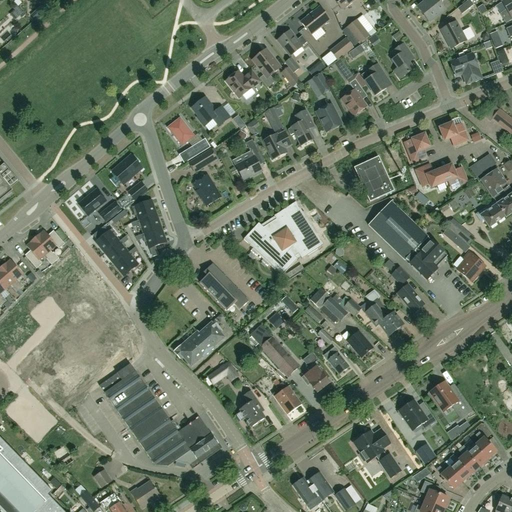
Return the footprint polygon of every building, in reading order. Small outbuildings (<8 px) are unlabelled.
[(333,0),(342,11),(355,0),(333,0)] [(426,0),(417,7),(424,15),(423,15),(429,22),(445,10),(437,0),(426,0)] [(461,15),(474,5),(469,0),(468,0),(457,9),(461,15)] [(486,0),(484,0),(481,3),(485,9),(490,6),(486,0)] [(511,0),(505,0),(501,3),(506,10),(499,14),(505,23),(511,20),(511,19),(511,0)] [(12,9),(18,16),(22,13),(15,6),(12,9)] [(310,15),(300,23),(306,29),(311,36),(311,35),(313,38),(316,41),(320,38),(325,34),(320,28),(325,25),(329,21),(324,14),(319,8),(310,15)] [(36,22),(41,18),(35,11),(31,16),(36,22)] [(352,23),(343,30),(349,38),(354,46),(358,42),(359,44),(365,40),(370,36),(375,32),(369,24),(362,15),(352,23)] [(456,22),(441,30),(451,49),(466,41),(474,37),(470,27),(461,32),(456,22)] [(290,57),(302,47),(290,31),(277,41),(290,57)] [(396,44),(404,38),(399,32),(391,38),(396,44)] [(330,52),(337,61),(352,49),(345,41),(330,52)] [(391,60),(397,68),(393,71),(399,79),(413,69),(407,61),(412,57),(403,44),(392,52),(396,57),(391,60)] [(347,54),(351,59),(363,51),(359,46),(347,54)] [(252,61),(264,75),(259,79),(267,88),(274,82),(270,76),(280,68),(266,50),(252,61)] [(472,54),(450,62),(456,77),(463,74),(464,76),(463,76),(466,84),(481,79),(472,54)] [(505,56),(499,58),(501,64),(507,62),(505,56)] [(293,74),(300,69),(291,58),(284,63),(288,68),(293,74)] [(334,64),(337,69),(343,64),(340,59),(334,64)] [(314,66),(319,73),(325,68),(320,62),(314,66)] [(385,88),(390,85),(377,64),(367,71),(371,77),(364,81),(374,96),(386,89),(385,88)] [(293,74),(288,68),(280,74),(292,88),(294,87),(297,91),(303,86),(293,74)] [(238,72),(226,82),(239,99),(242,96),(246,100),(255,94),(251,89),(259,83),(251,72),(243,79),(238,72)] [(331,89),(321,74),(311,80),(321,96),(331,89)] [(361,89),(353,77),(346,82),(352,91),(341,99),(353,116),(366,107),(361,101),(367,97),(361,89)] [(205,98),(192,109),(198,117),(197,118),(208,132),(217,125),(219,126),(230,118),(221,108),(216,112),(205,98)] [(341,124),(332,106),(316,114),(326,132),(341,124)] [(283,128),(273,109),(264,113),(274,133),(283,128)] [(511,133),(511,119),(499,109),(491,119),(511,135),(511,133)] [(293,117),(297,124),(291,128),(300,145),(296,147),(296,148),(313,139),(308,131),(315,127),(306,110),(293,117)] [(232,120),(240,130),(245,126),(237,116),(232,120)] [(180,118),(167,128),(182,147),(194,137),(180,118)] [(452,123),(439,128),(444,141),(451,139),(454,146),(468,140),(461,125),(454,128),(452,123)] [(276,134),(262,142),(271,160),(286,153),(276,134)] [(423,150),(429,147),(424,134),(411,140),(413,144),(406,147),(412,163),(426,157),(423,150)] [(179,155),(184,163),(209,147),(204,140),(179,155)] [(252,140),(245,144),(252,156),(258,153),(252,140)] [(387,152),(392,170),(407,166),(402,147),(387,152)] [(195,174),(217,160),(210,150),(188,164),(195,174)] [(493,172),(496,170),(498,169),(489,155),(484,159),(493,172)] [(115,176),(110,180),(117,187),(121,183),(122,185),(142,169),(137,163),(138,162),(133,157),(132,158),(131,156),(112,173),(115,176)] [(243,180),(261,171),(254,157),(236,167),(243,180)] [(354,168),(369,202),(394,191),(378,157),(354,168)] [(493,172),(484,159),(479,162),(488,176),(493,172)] [(511,170),(511,164),(510,161),(503,165),(508,173),(511,170)] [(488,176),(479,162),(474,165),(483,179),(488,176)] [(444,183),(439,170),(432,173),(429,165),(415,171),(422,187),(429,184),(431,188),(444,183)] [(439,170),(444,183),(448,181),(451,189),(467,182),(461,168),(454,171),(451,165),(439,170)] [(483,179),(474,165),(469,169),(478,183),(480,181),(483,179)] [(0,201),(12,191),(0,176),(0,173),(2,172),(0,168),(0,201)] [(493,172),(488,176),(483,179),(480,181),(493,200),(496,205),(505,218),(511,213),(511,192),(506,184),(496,170),(493,172)] [(207,175),(192,184),(206,207),(221,198),(207,175)] [(139,182),(127,193),(134,200),(146,190),(139,182)] [(475,196),(470,188),(463,192),(468,200),(475,196)] [(88,217),(106,202),(96,190),(78,205),(88,217)] [(415,197),(419,201),(423,196),(419,193),(415,197)] [(460,208),(454,199),(448,204),(454,213),(460,208)] [(153,200),(133,207),(136,214),(138,213),(141,220),(138,220),(138,221),(158,214),(153,200)] [(409,265),(426,281),(438,269),(436,268),(416,249),(427,237),(390,201),(368,224),(405,260),(406,259),(410,264),(409,265)] [(258,223),(243,240),(252,249),(251,250),(258,255),(259,254),(263,259),(262,260),(269,265),(270,264),(272,266),(271,267),(277,273),(278,272),(282,276),(297,259),(294,257),(298,254),(301,260),(323,245),(316,235),(318,234),(313,227),(312,228),(307,220),(308,219),(303,212),(302,213),(295,202),(273,216),(275,220),(263,228),(258,223)] [(105,210),(97,217),(104,225),(121,211),(115,203),(105,210)] [(496,205),(480,216),(488,228),(505,217),(505,218),(496,205)] [(117,215),(121,219),(127,214),(124,210),(117,215)] [(158,214),(138,221),(140,224),(141,228),(143,227),(145,233),(143,234),(153,231),(163,228),(158,214)] [(114,224),(121,219),(117,215),(111,220),(114,224)] [(116,226),(100,239),(109,250),(125,237),(123,239),(119,233),(121,232),(116,226)] [(153,231),(143,234),(144,238),(146,241),(148,240),(149,244),(151,248),(159,245),(168,242),(165,235),(163,228),(153,231)] [(39,235),(35,239),(55,262),(59,259),(53,253),(52,254),(50,252),(56,247),(59,250),(64,245),(54,233),(49,237),(44,231),(39,235)] [(125,237),(109,250),(118,262),(126,255),(134,249),(134,248),(132,250),(128,245),(130,243),(125,237)] [(436,268),(447,256),(427,237),(416,249),(436,268)] [(457,238),(453,242),(464,252),(469,247),(469,246),(458,237),(457,238)] [(55,262),(35,239),(30,242),(31,243),(26,247),(31,253),(26,257),(36,269),(42,264),(39,261),(45,256),(47,258),(46,259),(51,266),(55,262)] [(126,255),(118,262),(123,267),(128,273),(142,262),(137,256),(139,254),(137,251),(136,250),(134,249),(126,255)] [(472,283),(485,267),(469,254),(463,260),(465,261),(457,271),(472,283)] [(5,264),(1,268),(20,290),(20,289),(24,287),(20,282),(19,283),(17,281),(23,275),(10,260),(5,264)] [(68,260),(50,279),(59,288),(78,269),(71,263),(68,260)] [(348,269),(338,261),(333,268),(343,275),(348,269)] [(394,266),(388,261),(384,265),(390,270),(394,266)] [(249,303),(243,296),(212,265),(203,273),(206,276),(199,283),(227,311),(233,305),(239,312),(249,303)] [(289,280),(303,270),(299,265),(285,275),(289,280)] [(410,278),(399,267),(390,276),(401,287),(410,278)] [(20,290),(1,268),(0,268),(0,284),(5,290),(11,285),(13,288),(12,288),(20,297),(24,294),(20,289),(20,290)] [(78,269),(59,288),(69,297),(87,279),(83,275),(84,275),(78,269)] [(86,284),(96,293),(110,279),(99,269),(86,284)] [(44,277),(39,271),(36,274),(41,280),(44,277)] [(333,275),(329,279),(335,285),(339,281),(333,275)] [(357,290),(364,296),(368,291),(361,285),(357,290)] [(378,285),(372,289),(376,297),(382,293),(378,285)] [(397,294),(403,301),(413,313),(423,305),(413,292),(407,285),(397,294)] [(348,314),(342,309),(342,310),(321,289),(309,301),(333,324),(338,320),(340,322),(348,314)] [(92,290),(13,372),(63,419),(121,358),(125,362),(134,352),(91,311),(101,300),(92,290)] [(342,309),(348,314),(349,313),(354,317),(361,309),(351,299),(349,301),(346,298),(340,304),(343,308),(342,309)] [(374,306),(394,332),(404,325),(394,312),(390,315),(377,299),(372,304),(374,306)] [(3,306),(6,310),(11,306),(7,302),(3,306)] [(323,319),(310,306),(305,311),(318,324),(323,319)] [(374,306),(364,314),(375,329),(379,326),(388,337),(394,332),(374,306)] [(276,313),(267,321),(272,326),(280,318),(276,313)] [(407,318),(415,324),(418,319),(410,313),(407,318)] [(10,317),(0,327),(0,343),(1,345),(20,326),(10,317)] [(190,367),(202,357),(202,358),(214,347),(224,338),(211,323),(199,334),(197,332),(174,352),(180,359),(182,357),(190,367)] [(250,336),(260,347),(259,348),(287,379),(290,376),(299,367),(272,337),(271,337),(261,325),(250,336)] [(20,326),(1,345),(8,351),(11,354),(29,335),(20,326)] [(333,340),(322,330),(317,335),(329,345),(333,340)] [(354,350),(361,358),(367,353),(372,349),(366,341),(358,332),(353,337),(347,342),(354,350)] [(323,356),(327,361),(339,376),(349,368),(337,353),(333,348),(323,356)] [(306,375),(302,379),(305,382),(308,386),(310,385),(313,389),(316,393),(323,388),(329,383),(327,381),(325,378),(326,377),(328,376),(322,369),(317,362),(318,361),(315,357),(312,353),(307,357),(302,361),(305,364),(308,368),(307,369),(308,371),(310,372),(306,375)] [(226,376),(234,371),(229,363),(219,370),(224,378),(226,376)] [(238,377),(234,371),(226,376),(231,382),(238,377)] [(272,395),(274,397),(287,416),(301,405),(288,387),(286,389),(282,383),(280,385),(277,379),(272,383),(278,391),(272,395)] [(457,389),(451,393),(444,382),(438,386),(436,385),(431,389),(431,391),(429,393),(441,409),(449,403),(461,420),(472,412),(457,389)] [(250,391),(243,396),(248,404),(239,411),(240,413),(236,415),(241,422),(245,420),(250,428),(265,419),(261,413),(263,411),(250,391)] [(399,413),(398,414),(401,419),(403,418),(410,428),(418,422),(424,430),(436,422),(426,408),(420,412),(413,401),(399,412),(399,413)] [(466,423),(459,428),(462,433),(470,428),(466,423)] [(371,432),(354,444),(361,454),(359,455),(364,462),(365,461),(367,463),(377,456),(380,461),(379,462),(390,479),(401,471),(390,455),(386,457),(383,452),(384,451),(382,449),(390,444),(380,431),(373,435),(371,432)] [(480,441),(474,445),(488,460),(497,452),(484,437),(483,438),(479,433),(475,436),(480,441)] [(221,444),(215,436),(188,456),(194,465),(221,444)] [(0,508),(2,510),(3,511),(64,511),(59,507),(50,497),(54,493),(21,459),(0,437),(0,508)] [(471,448),(466,453),(479,468),(483,464),(484,465),(488,462),(487,461),(488,460),(474,445),(470,440),(467,443),(471,448)] [(434,460),(425,448),(416,454),(425,467),(434,460)] [(462,448),(458,451),(462,456),(457,460),(471,475),(474,472),(475,473),(480,469),(479,468),(466,453),(462,448)] [(454,463),(449,468),(462,483),(471,475),(457,460),(453,455),(449,458),(454,463)] [(70,456),(59,463),(63,468),(73,461),(70,456)] [(462,483),(449,468),(444,472),(440,467),(436,470),(440,475),(453,490),(462,483)] [(420,472),(424,478),(430,474),(425,469),(420,472)] [(112,482),(104,470),(93,478),(101,489),(112,482)] [(308,482),(307,483),(317,497),(318,496),(322,501),(333,493),(319,473),(308,481),(308,482)] [(434,473),(432,475),(439,483),(441,481),(434,473)] [(303,478),(293,486),(306,505),(317,498),(317,497),(307,483),(303,478)] [(136,489),(130,493),(142,510),(160,497),(149,482),(137,490),(136,489)] [(422,501),(443,510),(445,506),(447,506),(449,501),(448,500),(448,499),(436,493),(438,488),(424,482),(420,492),(425,495),(422,501)] [(59,496),(68,489),(65,486),(57,493),(59,496)] [(345,511),(356,505),(344,489),(334,496),(344,511),(345,511)] [(83,494),(80,497),(86,505),(92,511),(93,511),(96,510),(99,507),(93,499),(86,492),(83,494)] [(119,496),(124,504),(128,501),(122,493),(119,496)] [(104,511),(106,511),(109,511),(126,511),(117,497),(116,498),(114,494),(99,504),(104,511)] [(510,511),(511,507),(511,500),(502,496),(495,511),(510,511)] [(372,499),(368,504),(377,510),(381,505),(372,499)] [(442,511),(443,510),(422,501),(424,502),(422,508),(417,506),(414,511),(442,511)]
